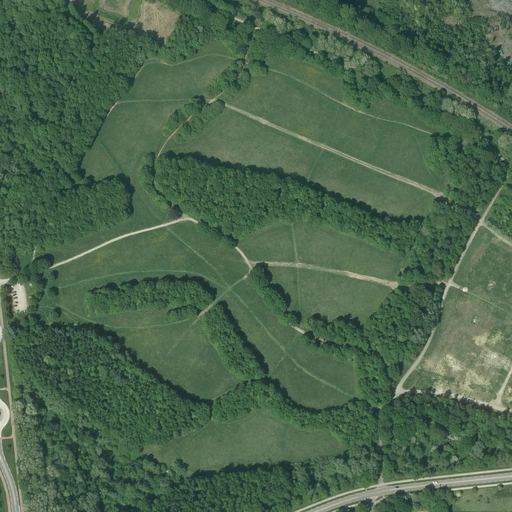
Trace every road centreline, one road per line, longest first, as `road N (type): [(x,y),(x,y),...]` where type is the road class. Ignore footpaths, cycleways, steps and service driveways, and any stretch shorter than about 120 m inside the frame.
road 1 (track): [(480,221),(416,184),(220,101),(115,102)]
road 2 (track): [(248,265),(299,265),(406,288),(449,282),(511,313)]
road 3 (secondary): [(369,495),(511,476)]
road 4 (track): [(511,411),(444,394),(392,396)]
